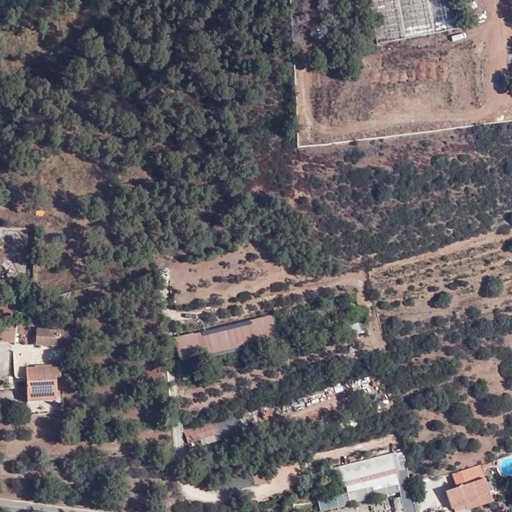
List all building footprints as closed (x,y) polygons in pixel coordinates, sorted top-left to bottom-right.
[(456,0),(369,0),(377,44),(461,28),(456,0)] [(269,320),(175,342),(181,365),(274,343),(269,320)] [(13,328),(3,329),(3,340),(14,340),(13,328)] [(65,330),(39,328),(38,345),(64,347),(65,330)] [(28,398),(58,396),(56,376),(61,376),(60,364),(34,365),(34,369),(25,369),(28,398)] [(202,423),(183,429),(182,429),(183,432),(180,433),(183,442),(206,436),(202,423)] [(385,454),(324,469),(328,485),(309,489),(315,511),(395,492),(385,454)] [(495,502),(483,466),(453,477),(458,490),(449,493),(453,507),(447,509),(448,511),(468,511),(469,511),(495,502)] [(236,474),(219,478),(222,492),(239,487),(236,474)] [(399,495),(392,496),(395,510),(401,508),(399,495)]
